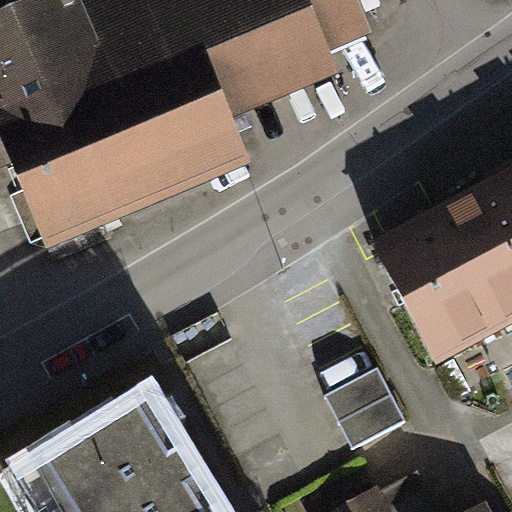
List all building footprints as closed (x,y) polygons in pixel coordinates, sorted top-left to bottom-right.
[(0,197),(17,190),(51,258),(311,127),(287,80),(398,24),(385,0),(43,0),(0,22),(0,197)] [(511,177),(368,251),(423,357),(511,312),(511,177)] [(357,451),(412,427),(385,366),(330,391),(357,451)] [(208,511),(135,394),(5,474),(28,511),(208,511)] [(400,511),(391,494),(356,511),(400,511)]
